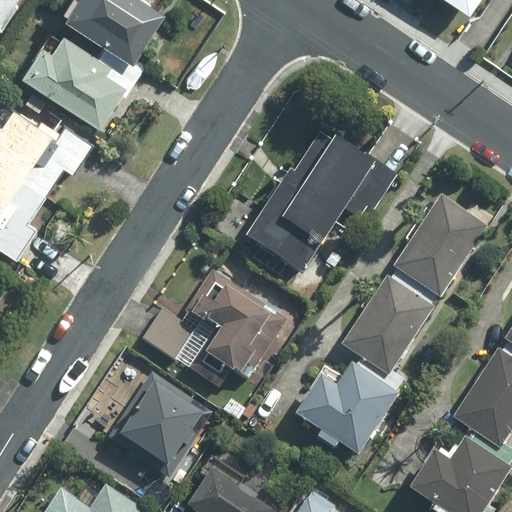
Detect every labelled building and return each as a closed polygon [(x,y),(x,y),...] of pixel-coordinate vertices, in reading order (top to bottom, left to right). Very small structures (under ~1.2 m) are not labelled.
[(0,0),(0,24),(16,0),(0,0)] [(167,13),(146,0),(82,0),(71,18),(110,44),(135,61),(167,13)] [(480,0),(460,0),(474,9),(480,0)] [(145,67),(135,61),(110,44),(101,58),(68,36),(56,54),(47,47),(27,77),(101,126),(123,92),(126,94),(145,67)] [(0,135),(0,163),(48,195),(66,167),(75,173),(94,144),(67,127),(63,134),(44,122),(41,126),(11,106),(0,121),(7,125),(0,135)] [(272,206),(250,239),(307,275),(348,211),(361,219),(368,208),(375,211),(397,176),(368,157),(364,163),(322,137),(298,175),(294,172),(283,189),(275,189),(268,199),(272,206)] [(29,223),(48,195),(0,163),(0,244),(19,257),(38,228),(29,223)] [(446,199),(393,279),(434,306),(440,297),(442,299),(489,228),(446,199)] [(229,253),(220,267),(244,282),(252,268),(229,253)] [(336,270),(343,259),(334,253),(327,264),(336,270)] [(288,321),(215,273),(189,312),(217,331),(192,370),(224,391),(237,371),(244,376),(251,366),(256,369),(288,321)] [(434,306),(393,279),(347,348),(365,359),(359,368),(397,393),(404,382),(393,375),(437,308),(434,306)] [(0,315),(16,292),(0,281),(0,315)] [(166,312),(147,340),(178,361),(197,333),(166,312)] [(511,356),(505,352),(502,351),(458,420),(476,432),(470,443),(510,468),(511,465),(511,451),(505,447),(511,436),(511,356)] [(397,393),(359,368),(342,393),(325,381),(301,418),(361,458),(402,396),(397,393)] [(155,375),(113,439),(181,484),(218,429),(208,423),(213,414),(155,375)] [(232,400),(225,412),(236,420),(244,408),(232,400)] [(511,469),(510,468),(470,443),(455,465),(439,455),(415,493),(444,511),(496,511),(491,508),(511,474),(511,469)] [(270,511),(213,474),(191,507),(198,511),(270,511)] [(64,494),(52,511),(144,511),(108,489),(94,511),(64,494)] [(315,495),(304,511),(335,511),(337,510),(315,495)]
